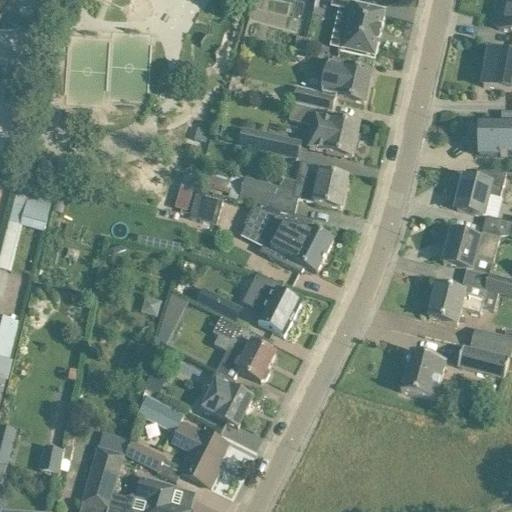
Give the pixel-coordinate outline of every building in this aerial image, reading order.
[(0,0),(0,24),(17,0),(0,0)] [(511,0),(505,0),(498,32),(511,34),(511,0)] [(374,56),(378,41),(380,41),(382,30),(380,29),(384,14),(349,5),(346,4),(341,23),(339,23),(333,47),(374,56)] [(12,12),(5,21),(15,28),(21,19),(12,12)] [(511,58),(490,55),(484,89),(511,94),(511,58)] [(365,107),(372,77),(330,67),(323,97),(298,91),(294,107),(333,117),(337,100),(340,101),(365,107)] [(332,123),(318,120),(318,117),(293,111),(290,124),(314,130),(309,150),(326,154),(326,155),(353,161),(360,129),(332,123)] [(478,136),(478,144),(479,144),(479,159),(511,158),(511,115),(502,116),(502,124),(490,124),(490,128),(482,127),(482,136),(478,136)] [(198,131),(194,142),(206,145),(209,134),(198,131)] [(241,132),(237,149),(295,163),(299,145),(241,132)] [(229,201),(257,208),(271,213),(271,212),(293,218),(294,215),(298,203),(341,212),(348,182),(323,176),(324,170),(302,165),(295,196),(246,181),(246,183),(241,182),(241,183),(237,182),(237,183),(234,182),(233,183),(205,176),(201,187),(230,196),(229,201)] [(500,202),(506,177),(480,175),(478,185),(465,182),(457,213),(484,220),(489,199),(500,202)] [(185,176),(176,210),(187,213),(196,179),(185,176)] [(44,235),(53,201),(29,195),(32,186),(22,183),(11,224),(10,223),(0,259),(0,271),(9,274),(21,229),(44,235)] [(59,193),(53,213),(62,216),(67,195),(59,193)] [(207,195),(197,193),(191,218),(190,222),(217,229),(224,203),(206,198),(207,195)] [(270,239),(277,242),(268,260),(301,277),(305,270),(317,276),(334,244),(310,231),(313,224),(293,218),(271,212),(271,213),(257,208),(245,230),(269,242),(270,239)] [(511,226),(506,225),(487,220),(483,233),(511,238),(511,226)] [(511,238),(483,233),(481,243),(452,235),(444,266),(467,273),(463,288),(468,289),(468,290),(487,295),(499,299),(500,297),(511,300),(511,283),(474,274),(478,260),(494,264),(500,240),(511,239),(511,238)] [(249,293),(248,295),(256,299),(250,310),(264,317),(258,327),(267,332),(285,341),(302,307),(284,298),(280,296),(283,288),(256,280),(249,293)] [(481,318),(487,295),(468,290),(466,297),(437,289),(429,321),(457,328),(461,313),(481,318)] [(207,294),(200,309),(215,316),(222,302),(207,294)] [(0,359),(8,361),(18,323),(0,318),(0,359)] [(165,320),(159,343),(167,347),(178,326),(165,320)] [(227,356),(230,351),(246,359),(238,374),(243,377),(261,386),(262,384),(266,384),(270,377),(268,373),(276,358),(254,346),(258,339),(239,329),(222,321),(214,338),(219,341),(215,349),(227,356)] [(504,342),(476,334),(472,348),(511,359),(511,358),(511,335),(506,334),(504,342)] [(504,382),(509,362),(463,350),(458,370),(504,382)] [(436,404),(441,385),(446,365),(412,355),(401,395),(436,404)] [(0,407),(6,382),(9,383),(14,363),(8,361),(0,359),(0,407)] [(238,431),(253,403),(233,393),(237,386),(218,376),(200,411),(238,431)] [(139,420),(175,439),(185,419),(148,400),(139,420)] [(0,467),(7,469),(16,434),(0,429),(0,467)] [(217,473),(229,449),(202,435),(199,441),(181,432),(174,446),(192,456),(181,476),(208,490),(211,492),(220,474),(217,473)] [(126,459),(130,445),(103,437),(99,452),(84,506),(106,511),(108,511),(124,458),(126,459)] [(176,486),(183,472),(166,462),(131,445),(130,445),(126,459),(158,474),(157,476),(176,486)] [(65,449),(63,461),(71,463),(74,450),(65,449)] [(45,451),(41,474),(59,478),(63,454),(45,451)] [(146,511),(183,511),(170,508),(175,491),(142,481),(136,499),(149,503),(146,511)]
